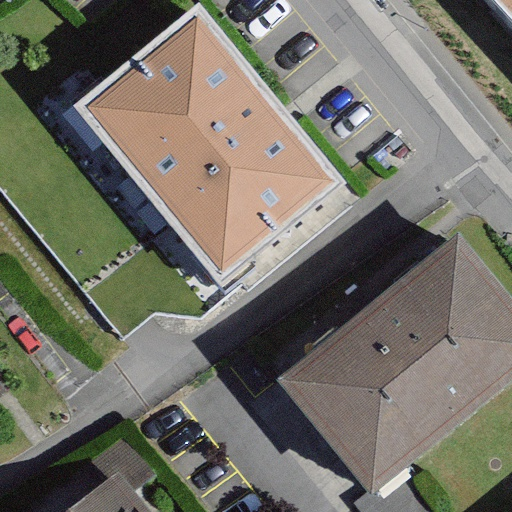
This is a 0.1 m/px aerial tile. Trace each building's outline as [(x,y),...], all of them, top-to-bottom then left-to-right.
[(511,0),(483,0),(511,31),(511,0)] [(206,14),(89,108),(231,284),(348,190),(206,14)] [(511,297),(466,242),(291,388),(383,498),(511,391),(511,297)] [(0,401),(14,392),(0,372),(0,401)] [(156,511),(126,475),(79,511),(156,511)]
